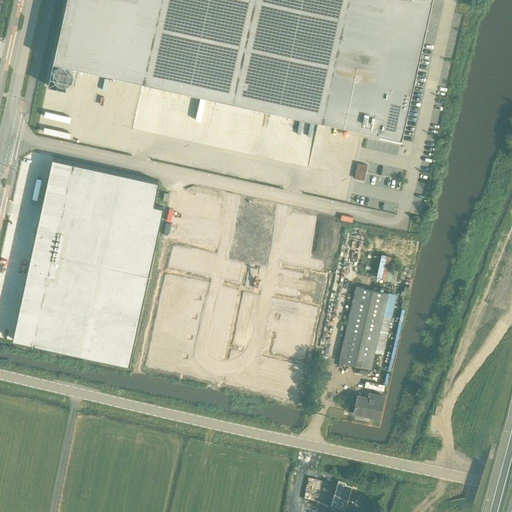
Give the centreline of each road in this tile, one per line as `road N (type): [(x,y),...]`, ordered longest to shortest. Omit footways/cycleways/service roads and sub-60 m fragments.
road 1 (unclassified): [(511,489),(0,375)]
road 2 (unclassified): [(398,225),(5,139)]
road 3 (unclassified): [(35,0),(5,139)]
